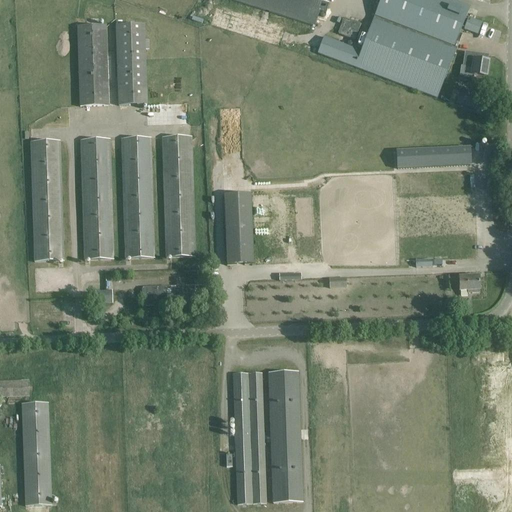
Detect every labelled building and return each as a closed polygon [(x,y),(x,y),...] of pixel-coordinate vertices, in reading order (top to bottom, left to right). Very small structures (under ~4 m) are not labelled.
[(229,0),(315,27),(319,13),(325,15),(330,0),(229,0)] [(318,54),(438,99),(457,50),(454,49),(470,8),(450,0),(381,0),(362,52),(324,38),(318,54)] [(468,18),(464,30),(478,36),(481,24),(468,18)] [(144,25),(115,26),(118,107),(147,106),(147,98),(146,89),(145,50),(149,50),(149,41),(145,41),(144,25)] [(77,28),(79,108),(109,107),(106,26),(77,28)] [(487,62),(488,57),(465,53),(463,67),(473,68),(472,76),(486,79),(488,63),(487,62)] [(478,100),(459,94),(456,104),(475,111),(478,100)] [(191,139),(162,140),(166,256),(166,259),(196,258),(195,254),(194,211),(191,139)] [(150,140),(121,141),(125,258),(125,260),(155,259),(154,257),(150,140)] [(110,141),(80,142),(84,261),(114,259),(110,141)] [(60,143),(30,144),(34,264),(64,262),(60,143)] [(396,152),(397,170),(471,167),(470,149),(396,152)] [(227,266),(254,265),(251,194),(223,196),(227,266)] [(479,278),(459,279),(459,292),(467,292),(467,295),(479,294),(479,278)] [(346,279),(329,280),(330,289),(346,288),(346,279)] [(166,287),(142,289),(143,307),(167,306),(166,287)] [(112,291),(95,292),(96,305),(113,304),(112,291)] [(511,370),(485,371),(486,445),(511,444),(511,370)] [(298,374),(269,375),(273,505),(302,504),(298,374)] [(266,505),(262,375),(232,376),(237,506),(266,505)] [(0,398),(29,397),(29,381),(0,382),(0,398)] [(25,508),(52,507),(48,404),(21,405),(25,508)]
